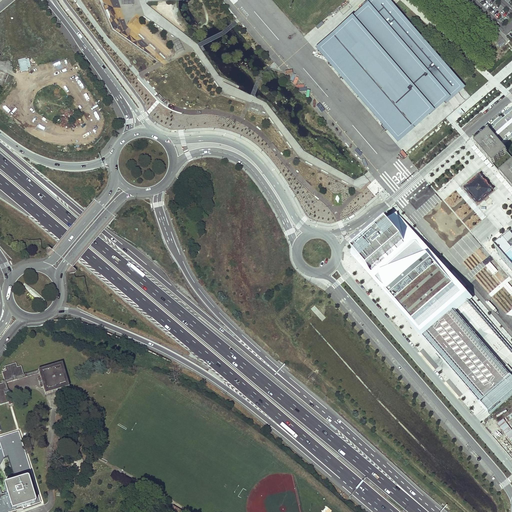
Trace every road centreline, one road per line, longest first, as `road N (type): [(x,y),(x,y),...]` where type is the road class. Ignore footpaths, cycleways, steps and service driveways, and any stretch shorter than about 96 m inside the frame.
road 1 (motorway): [(421,511),(0,162)]
road 2 (motorway): [(0,179),(345,474)]
road 3 (motorway): [(299,391),(0,144)]
road 4 (motorway): [(52,310),(94,319),(195,367),(333,475),(345,474)]
road 5 (tertiary): [(318,273),(511,493)]
road 6 (tertiary): [(511,468),(336,258)]
road 7 (motorway): [(299,391),(191,282),(160,215),(159,187)]
road 8 (residential): [(362,224),(511,95)]
road 9 (tertiary): [(308,234),(240,146),(162,139)]
road 10 (motorway): [(433,511),(299,391)]
road 11 (tertiary): [(172,167),(204,151),(243,161),(298,246)]
road 12 (primary): [(114,153),(65,167),(31,157),(0,135)]
road 13 (tertiary): [(115,175),(54,259),(37,266)]
road 14 (tertiary): [(57,281),(65,262),(133,191)]
